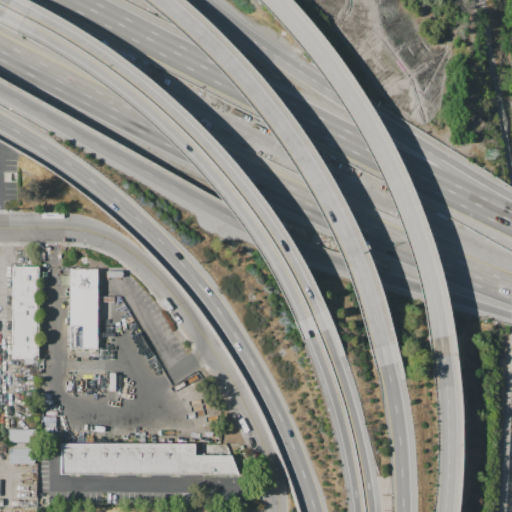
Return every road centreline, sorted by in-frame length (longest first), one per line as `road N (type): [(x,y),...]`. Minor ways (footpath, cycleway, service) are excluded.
road 1 (motorway): [(0,51),(351,225),(511,290)]
road 2 (motorway): [(0,121),(96,183),(201,285),(284,413),(321,511)]
road 3 (motorway): [(511,220),(72,0)]
road 4 (motorway): [(333,332),(272,224),(211,148),(107,58),(11,3)]
road 5 (motorway): [(5,15),(127,89),(202,158),(277,257),(319,339)]
road 6 (motorway): [(394,368),(362,267),(307,161),(261,97),(164,0)]
road 7 (residential): [(278,511),(258,435),(192,323),(125,251),(95,236),(46,228)]
road 8 (motorway): [(448,340),(419,230),(385,151),(340,77),(276,0)]
road 9 (motorway): [(511,202),(276,57),(200,0)]
road 10 (motorway): [(0,89),(309,254)]
road 11 (motorway): [(309,254),(511,316)]
road 12 (motorway): [(380,511),(333,332)]
road 13 (motorway): [(319,339),(352,433),(366,511)]
road 14 (motorway): [(452,511),(448,340)]
road 15 (motorway): [(411,511),(394,368)]
